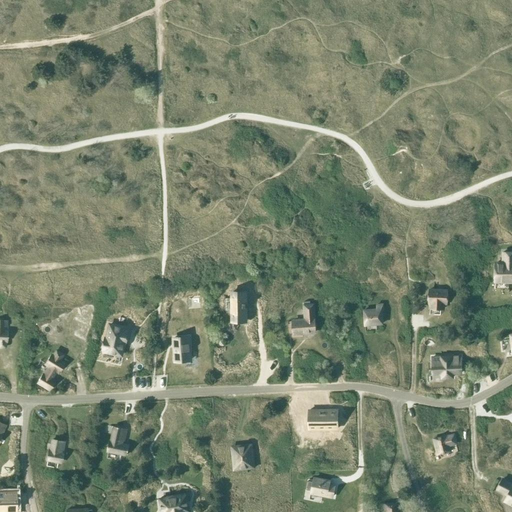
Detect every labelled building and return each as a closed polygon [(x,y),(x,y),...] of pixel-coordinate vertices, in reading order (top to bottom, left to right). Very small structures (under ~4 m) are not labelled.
[(509,281),(510,252),(503,252),(503,264),(495,264),(495,281),(509,281)] [(447,291),(429,290),(429,303),(430,303),(430,308),(443,309),(443,304),(446,304),(447,291)] [(225,298),(225,311),(232,311),(232,319),(233,319),(233,318),(247,318),(247,307),(247,303),(247,291),(246,291),(246,292),(233,292),(232,292),(232,298),(225,298)] [(304,302),(304,305),(305,320),(292,321),(293,333),(315,332),(314,304),(310,305),(310,301),(304,302)] [(381,309),(383,309),(383,304),(376,305),(377,309),(364,310),(365,325),(382,324),(381,309)] [(107,339),(105,338),(103,349),(104,350),(104,352),(121,355),(124,342),(126,343),(128,332),(126,331),(127,328),(110,325),(107,339)] [(188,337),(173,338),(175,361),(190,360),(188,337)] [(62,355),(56,351),(52,356),(50,355),(45,364),(49,366),(43,375),(42,375),(37,383),(49,390),(54,382),(50,380),(56,371),(58,372),(63,363),(58,361),(62,355)] [(441,357),(432,357),(433,374),(441,374),(442,378),(453,377),(453,373),(461,373),(460,356),(452,356),(441,356),(441,357)] [(171,425),(185,429),(192,406),(179,402),(171,425)] [(337,410),(309,411),(309,428),(338,428),(337,410)] [(108,451),(126,455),(128,445),(122,444),(123,441),(124,441),(126,430),(114,427),(111,441),(110,441),(108,451)] [(446,437),(446,436),(433,439),(437,454),(450,451),(448,445),(456,443),(454,435),(446,437)] [(64,442),(52,440),(50,451),(48,450),(47,460),(60,463),(62,453),(60,453),(61,450),(62,450),(64,442)] [(252,444),(244,445),(245,449),(231,450),(233,470),(241,469),(240,464),(246,464),(247,469),(254,468),(252,444)] [(333,496),(335,487),(329,485),(329,482),(314,479),(313,480),(308,479),(307,480),(306,488),(306,489),(311,490),(311,492),(333,496)] [(499,486),(497,490),(504,494),(507,495),(504,502),(511,505),(511,484),(502,479),(499,486)] [(0,511),(16,511),(15,493),(2,493),(2,494),(0,493),(0,511)] [(187,509),(185,496),(160,499),(162,511),(182,511),(183,510),(187,509)] [(397,511),(397,503),(386,504),(381,504),(381,511),(386,511),(397,511)]
